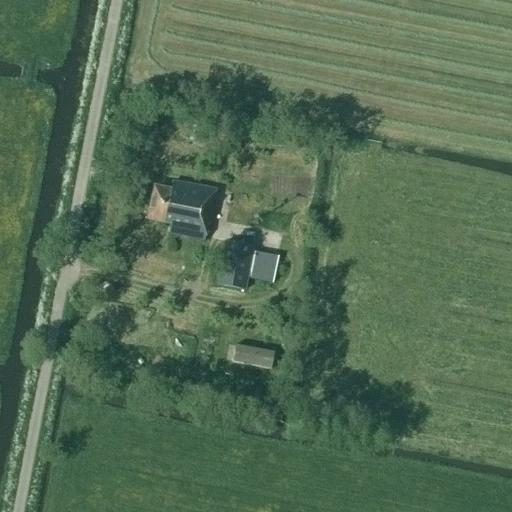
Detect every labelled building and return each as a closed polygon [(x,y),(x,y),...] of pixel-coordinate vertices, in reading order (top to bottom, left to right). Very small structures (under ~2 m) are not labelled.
[(188,129),(188,141),(201,142),(202,126),(189,126),(188,129)] [(209,228),(217,194),(170,184),(168,191),(155,188),(148,220),(170,225),(168,234),(204,242),(207,228),(209,228)] [(252,246),(223,241),(215,285),(244,290),(252,246)] [(276,256),(253,252),(247,289),(270,293),(276,256)] [(112,294),(108,289),(106,286),(103,289),(100,291),(99,292),(105,299),(112,294)] [(234,346),(230,364),(271,371),(274,353),(234,346)]
